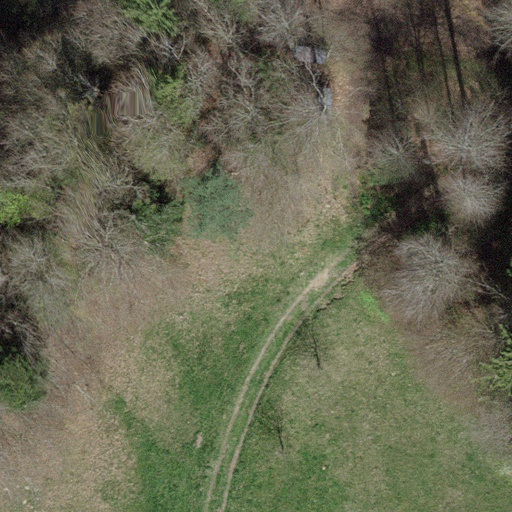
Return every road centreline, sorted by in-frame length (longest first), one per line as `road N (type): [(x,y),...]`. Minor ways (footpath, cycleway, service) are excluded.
road 1 (track): [(208,511),(238,405),(279,326),(345,249),(447,181),(511,168)]
road 2 (track): [(293,18),(417,5),(511,54)]
